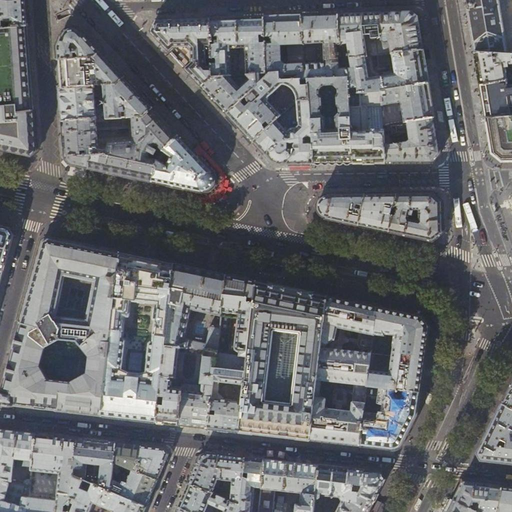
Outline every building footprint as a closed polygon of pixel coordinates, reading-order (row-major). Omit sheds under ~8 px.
[(0,0),(0,28),(28,25),(27,5),(26,0),(0,0)] [(511,0),(465,0),(466,4),(467,10),(474,52),(511,54),(511,0)] [(394,13),(338,14),(339,32),(343,59),(350,58),(365,56),(377,55),(390,54),(391,53),(405,52),(414,51),(418,50),(423,50),(420,33),(418,17),(412,12),(394,13)] [(319,15),(301,16),(303,80),(308,80),(347,77),(346,69),(338,69),(337,58),(339,57),(339,59),(341,60),(344,60),(343,59),(339,32),(338,14),(319,15)] [(301,16),(264,17),(265,74),(268,74),(279,73),(280,81),(303,80),(301,16)] [(249,17),(237,18),(238,49),(245,48),(246,75),(256,74),(259,74),(265,74),(264,17),(249,17)] [(223,18),(210,19),(210,46),(211,66),(211,77),(229,76),(230,76),(229,49),(238,49),(237,18),(223,18)] [(151,32),(152,33),(166,48),(170,52),(171,52),(170,51),(173,49),(174,48),(189,47),(191,49),(192,64),(191,63),(190,64),(186,68),(186,67),(185,68),(202,86),(211,77),(211,66),(207,66),(206,47),(210,46),(210,19),(178,21),(155,23),(151,32)] [(30,49),(28,25),(0,28),(0,149),(31,157),(37,152),(36,143),(35,123),(33,91),(30,49)] [(74,27),(74,28),(73,28),(71,28),(68,29),(67,28),(65,29),(66,30),(64,33),(63,35),(61,35),(61,36),(60,36),(60,38),(57,45),(56,47),(56,50),(57,50),(57,57),(57,59),(58,60),(59,60),(94,58),(101,51),(100,51),(101,50),(99,49),(93,43),(94,43),(92,41),(90,39),(90,40),(84,34),(85,33),(83,32),(82,31),(81,32),(79,30),(77,29),(76,29),(76,27),(74,27)] [(166,48),(152,33),(149,35),(163,51),(166,48)] [(426,65),(423,50),(418,50),(414,51),(405,52),(391,53),(390,54),(377,55),(378,66),(393,64),(395,74),(369,78),(365,56),(350,58),(351,68),(346,69),(347,77),(348,89),(357,87),(359,93),(381,91),(429,83),(426,65)] [(101,51),(94,58),(97,61),(99,86),(117,85),(125,77),(113,64),(101,51)] [(511,54),(474,52),(477,68),(480,86),(511,80),(511,54)] [(94,58),(59,60),(60,75),(61,88),(98,86),(99,86),(97,61),(94,58)] [(260,82),(259,74),(256,74),(256,88),(227,114),(239,127),(245,134),(252,141),(253,142),(276,120),(281,116),(268,101),(269,101),(269,100),(269,99),(269,98),(282,85),(285,86),(286,86),(289,87),(291,89),(293,91),(294,93),(296,96),(296,98),(297,100),(297,102),(297,101),(309,100),(308,80),(303,80),(280,81),(279,73),(268,74),(260,82)] [(256,74),(246,75),(250,79),(240,88),(229,76),(211,77),(202,86),(215,101),(227,114),(256,88),(256,74)] [(117,85),(99,86),(98,86),(99,101),(99,102),(105,102),(105,109),(100,110),(100,114),(100,120),(143,116),(153,108),(138,91),(125,77),(117,85)] [(347,77),(308,80),(309,100),(313,148),(313,165),(320,165),(342,164),(353,164),(349,108),(360,107),(359,93),(356,94),(348,94),(348,91),(348,89),(347,77)] [(511,80),(480,86),(482,98),(484,114),(485,118),(511,115),(511,80)] [(431,98),(429,83),(381,91),(383,126),(434,118),(431,98)] [(99,101),(98,86),(61,88),(60,88),(61,105),(62,122),(100,120),(100,114),(95,114),(94,96),(96,96),(97,102),(99,101)] [(383,126),(381,91),(359,93),(360,107),(349,108),(353,164),(370,164),(385,164),(383,126)] [(313,148),(309,100),(297,101),(299,126),(296,129),(294,129),(293,129),(291,129),(290,129),(289,130),(288,131),(287,132),(276,120),(253,142),(260,149),(266,156),(267,155),(269,158),(271,161),(273,163),(274,164),(276,164),(278,165),(280,165),(287,164),(287,165),(295,165),(313,165),(313,148)] [(66,162),(68,164),(69,164),(85,168),(88,169),(134,178),(153,182),(158,155),(179,136),(166,121),(153,108),(143,116),(100,120),(62,122),(63,140),(65,160),(66,162)] [(511,115),(485,118),(487,131),(491,154),(501,162),(511,162),(511,115)] [(439,147),(439,145),(437,136),(434,118),(383,126),(385,164),(410,163),(432,163),(436,158),(440,153),(439,147)] [(252,141),(245,134),(243,136),(250,144),(252,141)] [(179,136),(158,155),(153,182),(174,187),(196,191),(202,193),(202,192),(205,192),(207,192),(210,190),(213,188),(214,186),(215,183),(215,180),(215,177),(214,175),(212,173),(213,172),(195,153),(179,136)] [(87,175),(88,169),(85,168),(70,165),(69,171),(87,175)] [(215,197),(220,193),(222,186),(222,182),(219,174),(216,170),(213,172),(212,173),(214,175),(215,177),(215,180),(215,183),(214,186),(213,188),(210,190),(207,192),(205,192),(202,192),(202,193),(196,191),(195,198),(203,200),(208,200),(215,197)] [(397,193),(365,194),(363,206),(362,211),(358,226),(375,229),(389,232),(393,216),(392,216),(392,215),(391,213),(390,213),(388,213),(389,208),(391,208),(392,208),(393,208),(394,207),(395,207),(397,193)] [(394,210),(397,210),(395,217),(393,216),(389,232),(411,237),(433,242),(442,233),(442,217),(442,202),(433,193),(415,193),(397,193),(395,207),(394,210)] [(358,205),(363,206),(365,194),(343,194),(328,194),(328,196),(324,196),(322,198),(321,199),(319,200),(318,203),(317,206),(318,210),(319,212),(320,214),(322,216),(324,217),(325,217),(326,217),(326,219),(342,222),(358,226),(362,211),(355,209),(356,206),(358,205)] [(0,282),(13,235),(11,232),(9,229),(0,226),(0,282)] [(30,285),(18,329),(8,365),(0,394),(0,404),(7,405),(24,407),(79,413),(101,416),(111,330),(120,252),(84,244),(49,237),(42,241),(30,285)] [(149,258),(120,252),(111,330),(124,332),(153,336),(165,337),(174,263),(149,258)] [(202,269),(174,263),(165,337),(164,346),(191,349),(191,348),(204,350),(217,351),(220,329),(216,328),(215,328),(214,326),(213,326),(212,326),(208,329),(208,330),(209,331),(207,344),(185,339),(191,310),(221,315),(226,274),(202,269)] [(226,274),(221,315),(220,329),(217,351),(216,368),(246,371),(256,281),(241,277),(226,274)] [(269,284),(256,281),(246,371),(239,432),(275,436),(310,440),(315,397),(315,394),(317,381),(317,378),(327,296),(314,293),(314,292),(286,286),(269,283),(269,284)] [(377,306),(352,301),(327,295),(327,296),(317,378),(317,381),(315,394),(315,397),(310,440),(335,443),(360,446),(363,415),(365,401),(367,385),(368,370),(370,354),(372,343),(377,306)] [(397,310),(377,306),(372,343),(387,345),(387,342),(383,341),(383,336),(388,336),(390,337),(394,338),(393,345),(426,350),(428,337),(429,326),(422,315),(414,314),(401,311),(397,310)] [(124,332),(111,330),(101,416),(113,417),(138,420),(156,422),(164,346),(165,337),(153,336),(152,342),(151,343),(149,345),(145,377),(139,378),(127,377),(122,374),(126,342),(123,339),(124,332)] [(393,345),(387,345),(372,343),(370,354),(391,357),(389,373),(368,370),(367,385),(396,389),(402,390),(420,392),(423,371),(426,350),(393,345)] [(198,392),(204,350),(191,348),(191,349),(164,346),(156,422),(168,424),(178,425),(181,390),(198,392)] [(216,368),(217,351),(204,350),(198,392),(181,390),(178,425),(189,426),(197,427),(208,428),(216,368)] [(239,432),(246,371),(216,368),(208,428),(225,430),(239,432)] [(511,382),(509,388),(500,405),(511,410),(511,382)] [(396,394),(396,389),(367,385),(365,401),(385,404),(384,414),(381,413),(381,417),(363,415),(360,446),(378,448),(393,450),(394,450),(396,450),(397,449),(399,448),(401,445),(408,431),(417,415),(420,392),(402,390),(401,395),(396,394)] [(511,410),(500,405),(488,430),(476,454),(479,461),(504,464),(511,464),(511,410)] [(32,466),(36,433),(15,431),(0,428),(0,477),(12,481),(15,459),(30,461),(30,466),(32,466)] [(56,435),(36,433),(32,466),(31,470),(59,473),(57,500),(28,497),(26,511),(69,511),(73,475),(78,438),(56,435)] [(97,440),(78,438),(73,475),(84,479),(85,478),(85,476),(99,478),(98,485),(111,491),(112,480),(114,462),(116,442),(97,440)] [(130,444),(116,442),(114,462),(133,470),(137,461),(141,453),(142,445),(130,444)] [(154,446),(142,445),(141,453),(137,461),(144,463),(140,472),(157,480),(163,467),(168,454),(165,448),(154,446)] [(217,468),(219,454),(212,453),(207,453),(200,456),(194,470),(189,483),(215,495),(217,488),(214,487),(216,479),(221,479),(222,469),(217,468)] [(234,456),(219,454),(217,468),(222,469),(221,479),(227,480),(225,495),(231,496),(230,501),(240,505),(245,457),(234,456)] [(245,457),(240,505),(240,506),(237,511),(251,511),(254,487),(261,488),(264,459),(258,458),(245,457)] [(293,463),(264,459),(261,488),(258,511),(272,511),(275,490),(302,493),(316,494),(319,465),(293,463)] [(336,467),(319,465),(316,494),(313,511),(320,511),(323,495),(341,497),(343,501),(336,511),(368,511),(369,511),(385,479),(381,473),(360,470),(336,467)] [(140,472),(133,470),(130,477),(125,475),(122,484),(112,480),(111,491),(146,506),(152,493),(157,480),(140,472)] [(84,479),(73,475),(69,511),(89,511),(94,503),(113,511),(112,511),(143,511),(146,506),(111,491),(98,485),(84,479)] [(23,484),(12,481),(0,477),(0,511),(26,511),(28,497),(29,486),(23,484)] [(452,491),(458,494),(460,490),(463,482),(457,482),(452,491)] [(463,482),(460,490),(458,494),(454,500),(478,511),(499,511),(502,487),(482,484),(463,482)] [(230,501),(215,495),(189,483),(184,495),(178,507),(191,511),(237,511),(240,506),(240,505),(230,501)] [(511,511),(511,487),(502,487),(499,511),(511,511)] [(313,511),(316,494),(302,493),(300,505),(296,505),(295,511),(313,511)] [(478,511),(454,500),(448,511),(478,511)]
